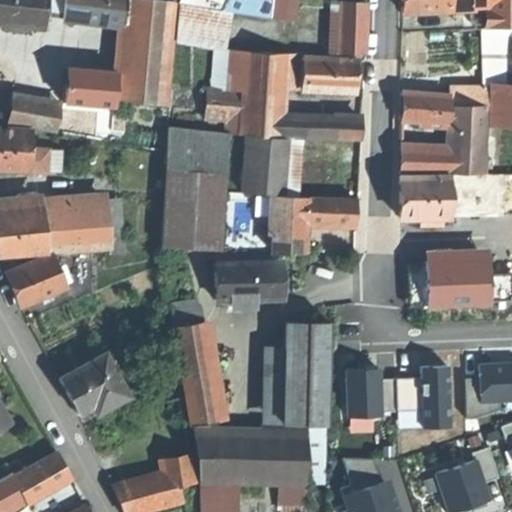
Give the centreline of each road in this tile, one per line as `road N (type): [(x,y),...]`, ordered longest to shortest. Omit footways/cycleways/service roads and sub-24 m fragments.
road 1 (residential): [(385,0),(375,311),(397,331),(511,328)]
road 2 (residential): [(0,304),(105,511)]
